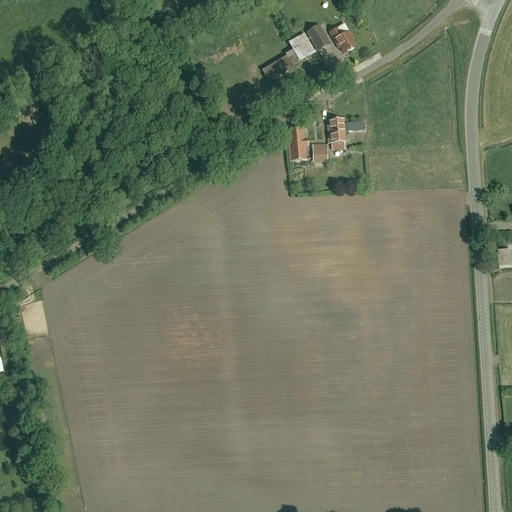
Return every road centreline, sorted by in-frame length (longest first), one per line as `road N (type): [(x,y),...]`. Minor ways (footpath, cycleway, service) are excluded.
road 1 (unclassified): [(0,291),(407,46),(460,0)]
road 2 (tertiary): [(494,511),(471,131),(473,77),(493,9)]
road 3 (track): [(218,156),(144,36)]
